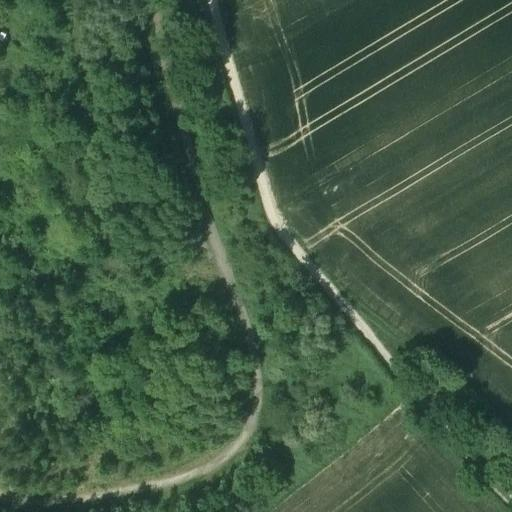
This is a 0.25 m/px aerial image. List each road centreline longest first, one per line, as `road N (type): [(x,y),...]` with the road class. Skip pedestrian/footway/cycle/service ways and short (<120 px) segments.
road 1 (track): [(137,0),(171,158),(246,324),(253,402),(235,455),(180,497),(129,511)]
road 2 (track): [(206,0),(275,231),(511,501)]
